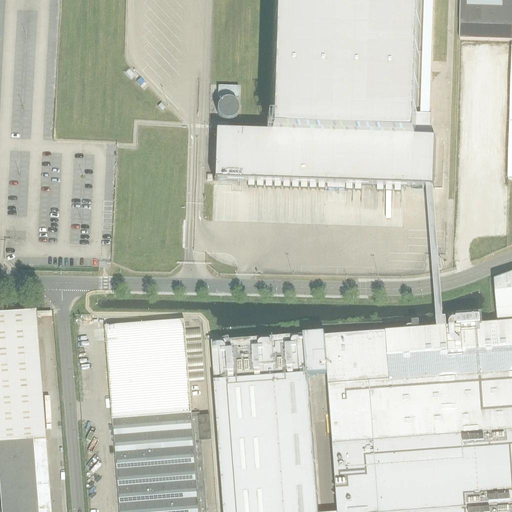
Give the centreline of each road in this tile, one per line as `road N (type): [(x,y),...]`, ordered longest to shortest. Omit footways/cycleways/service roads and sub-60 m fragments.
road 1 (unclassified): [(511,259),(416,290),(63,284)]
road 2 (unclassified): [(77,511),(63,284)]
road 3 (unknown): [(61,248),(92,241),(96,218),(97,157),(68,146)]
road 4 (unknown): [(2,145),(9,0)]
road 5 (unknown): [(33,145),(40,14)]
